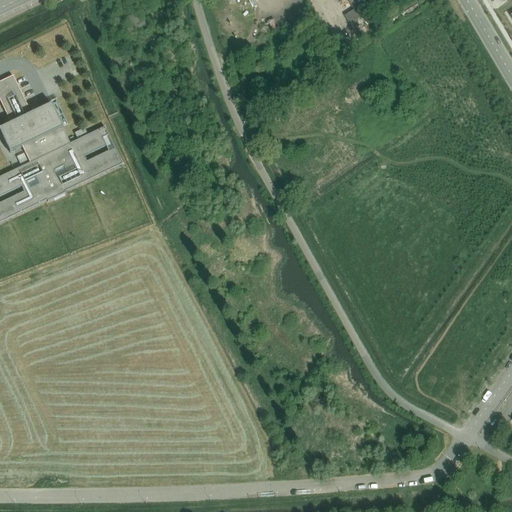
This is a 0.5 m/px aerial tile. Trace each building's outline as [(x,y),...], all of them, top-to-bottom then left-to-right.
[(323,0),(318,0),(317,1),(325,18),(331,15),(323,0)] [(349,0),(351,3),(356,11),(372,1),(371,0),(349,0)] [(404,12),(419,3),(417,0),(413,0),(402,7),(404,12)] [(330,34),(319,41),(330,60),(341,53),(330,34)] [(29,164),(0,177),(0,197),(21,187),(24,192),(0,203),(0,223),(47,201),(48,202),(65,194),(65,192),(122,165),(118,156),(115,150),(109,153),(109,152),(86,162),(84,157),(106,146),(102,138),(108,135),(105,128),(70,144),(62,128),(62,127),(51,105),(31,115),(31,114),(13,76),(0,82),(0,102),(11,124),(0,128),(0,133),(3,139),(10,154),(22,148),(29,164)] [(100,252),(55,274),(108,384),(159,359),(149,338),(143,341),(100,252)] [(55,274),(9,296),(53,385),(47,388),(57,409),(108,384),(55,274)] [(0,404),(15,397),(5,376),(0,378),(0,404)]
